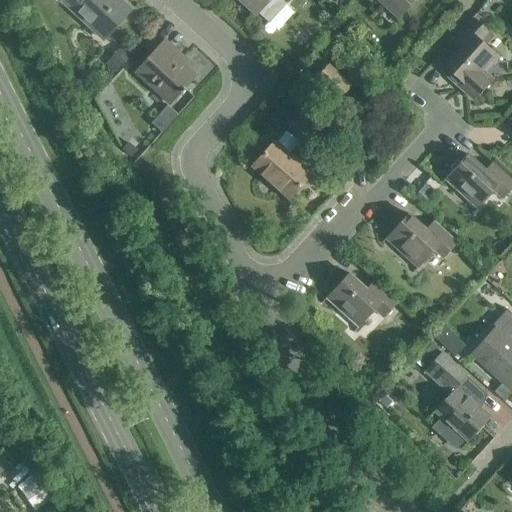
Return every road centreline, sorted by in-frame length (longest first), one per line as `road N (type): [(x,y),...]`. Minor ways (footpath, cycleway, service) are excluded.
road 1 (secondary): [(215,511),(0,92)]
road 2 (residential): [(258,292),(193,163),(239,104),(243,66),(177,0)]
road 3 (secondary): [(0,203),(158,511)]
road 4 (residential): [(258,292),(370,207),(449,117)]
road 5 (residential): [(396,511),(258,292)]
